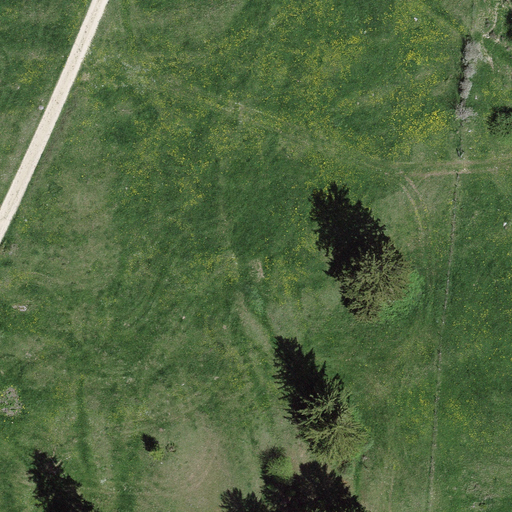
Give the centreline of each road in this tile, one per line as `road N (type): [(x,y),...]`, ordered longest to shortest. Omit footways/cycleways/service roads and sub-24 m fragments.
road 1 (track): [(73,77),(115,76),(309,137),(393,173),(511,159)]
road 2 (track): [(0,234),(108,0)]
road 3 (track): [(115,76),(281,16),(299,0)]
